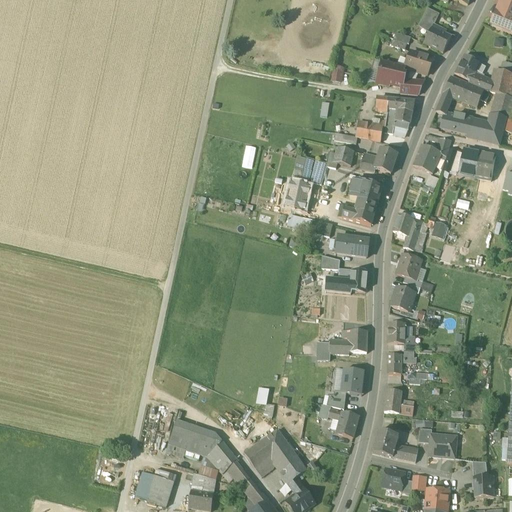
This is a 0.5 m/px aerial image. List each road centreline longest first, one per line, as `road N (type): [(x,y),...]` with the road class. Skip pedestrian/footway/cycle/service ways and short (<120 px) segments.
road 1 (tertiary): [(340,511),(373,402),(382,225),(429,103),(483,0)]
road 2 (track): [(119,511),(230,0)]
road 3 (track): [(215,68),(429,103)]
road 4 (track): [(167,287),(0,247)]
